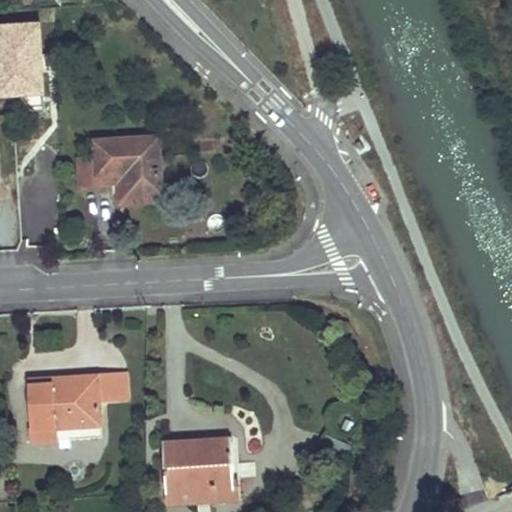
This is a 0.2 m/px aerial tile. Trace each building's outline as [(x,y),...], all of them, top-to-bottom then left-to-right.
[(0,95),(44,95),(43,64),(29,65),(29,45),(43,45),(43,25),(0,25),(0,95)] [(159,138),(97,142),(99,175),(126,173),(127,193),(162,191),(159,138)] [(126,372),(115,373),(117,400),(128,399),(126,372)] [(117,400),(115,373),(99,374),(99,377),(50,380),(50,387),(29,389),(33,444),(58,442),(57,429),(103,426),(101,401),(117,400)] [(50,387),(50,380),(28,382),(29,389),(50,387)] [(211,447),(211,440),(163,442),(167,504),(241,500),(238,438),(232,438),(232,445),(211,447)] [(232,445),(232,438),(211,440),(211,447),(232,445)]
